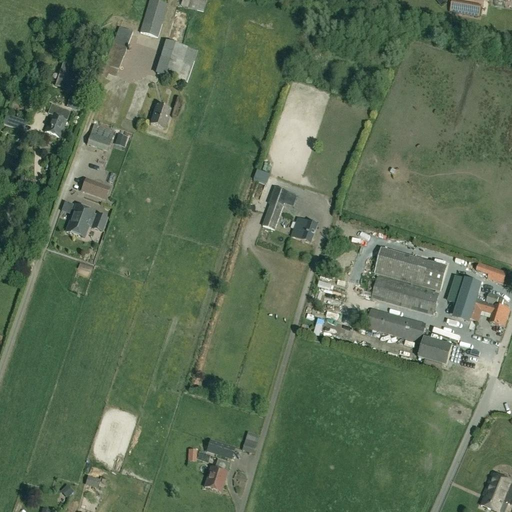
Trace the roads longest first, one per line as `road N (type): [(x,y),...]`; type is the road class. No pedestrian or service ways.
road 1 (unclassified): [(240,511),(292,333)]
road 2 (unclassified): [(433,511),(493,378)]
